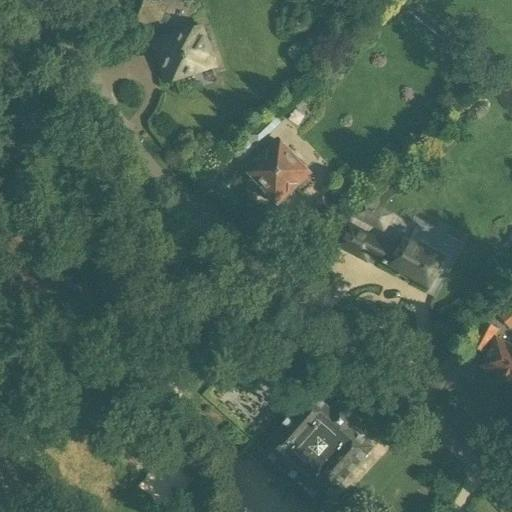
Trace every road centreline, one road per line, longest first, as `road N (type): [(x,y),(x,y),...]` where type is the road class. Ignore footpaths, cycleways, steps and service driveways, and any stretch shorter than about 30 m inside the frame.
road 1 (residential): [(511,498),(141,159),(47,0)]
road 2 (track): [(270,506),(108,318),(0,226)]
